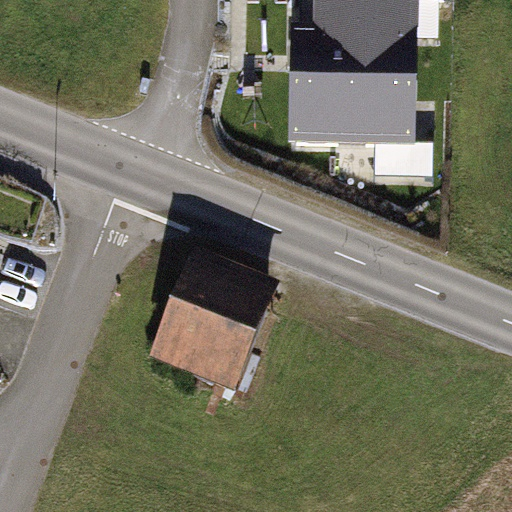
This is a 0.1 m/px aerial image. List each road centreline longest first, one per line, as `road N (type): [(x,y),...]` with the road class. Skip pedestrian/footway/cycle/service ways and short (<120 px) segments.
road 1 (tertiary): [(139,174),(511,324)]
road 2 (residential): [(139,174),(18,470)]
road 3 (tertiary): [(0,119),(139,174)]
